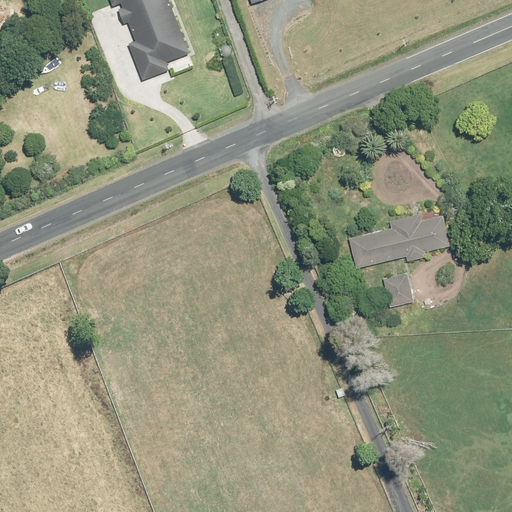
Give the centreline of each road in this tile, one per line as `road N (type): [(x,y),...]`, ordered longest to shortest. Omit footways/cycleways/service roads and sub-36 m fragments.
road 1 (unclassified): [(511,25),(0,247)]
road 2 (unknown): [(295,13),(269,37),(295,118)]
